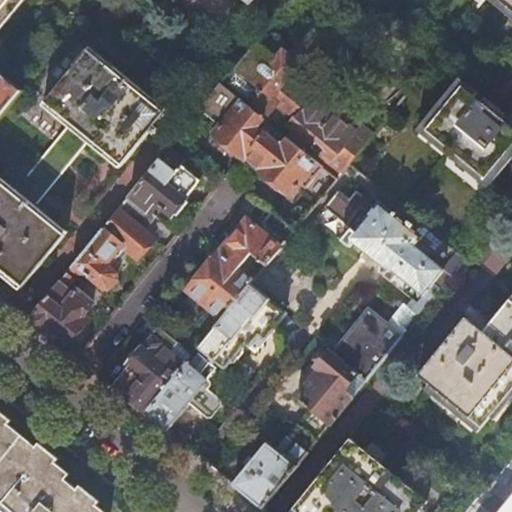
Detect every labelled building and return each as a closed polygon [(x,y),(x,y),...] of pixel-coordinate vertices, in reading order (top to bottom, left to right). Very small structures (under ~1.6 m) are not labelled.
[(0,0),(0,24),(19,0),(0,0)] [(511,0),(501,0),(511,9),(511,0)] [(233,69),(278,105),(265,119),(259,127),(265,132),(282,146),(289,138),(339,179),(350,165),(375,135),(357,120),(350,128),(294,82),(303,71),(298,67),(301,65),(285,52),(281,57),(258,40),(233,69)] [(45,101),(70,122),(91,139),(123,166),(146,139),(150,133),(155,137),(160,130),(156,126),(162,119),(166,114),(139,92),(142,88),(117,67),(113,71),(88,49),(45,101)] [(233,69),(222,84),(265,119),(278,105),(233,69)] [(0,117),(21,91),(3,76),(0,80),(0,117)] [(511,125),(500,116),(487,105),(459,82),(423,126),(493,183),(511,160),(511,125)] [(265,119),(222,84),(204,105),(224,121),(215,134),(229,145),(244,157),(265,132),(259,127),(265,119)] [(490,102),(487,105),(500,116),(502,113),(490,102)] [(91,139),(70,122),(13,191),(34,208),(91,139)] [(339,179),(289,138),(282,146),(265,132),(244,157),(246,160),(247,161),(247,162),(248,163),(248,164),(250,166),(251,167),(253,169),(255,170),(258,171),(261,172),(288,193),(273,210),(296,229),(339,179)] [(201,180),(167,151),(165,153),(131,196),(148,210),(155,202),(173,215),(180,206),(188,197),(187,197),(201,180)] [(67,235),(34,208),(13,191),(0,180),(0,266),(25,287),(67,235)] [(357,232),(375,209),(356,193),(350,201),(338,191),(325,206),(357,232)] [(148,210),(131,196),(72,268),(79,274),(86,273),(105,288),(109,288),(118,278),(118,273),(114,270),(120,262),(128,252),(137,259),(155,238),(145,230),(156,217),(148,210)] [(375,209),(357,232),(347,244),(351,247),(355,243),(371,256),(388,270),(384,275),(392,281),(397,275),(423,296),(446,268),(417,244),(423,237),(380,203),(375,209)] [(296,229),(273,210),(263,222),(267,226),(262,231),(249,219),(246,222),(243,220),(239,225),(234,232),(236,235),(220,254),(240,270),(254,253),(267,264),(296,229)] [(446,268),(423,296),(395,330),(403,337),(467,260),(429,229),(423,237),(417,244),(446,268)] [(251,285),(254,281),(240,270),(220,254),(209,267),(206,265),(202,269),(197,275),(200,278),(189,291),(223,319),(251,285)] [(69,272),(31,319),(66,347),(79,332),(83,335),(87,329),(92,323),(88,321),(89,320),(85,316),(95,305),(98,308),(107,297),(87,281),(84,284),(69,272)] [(251,285),(223,319),(201,346),(226,367),(229,364),(238,363),(247,351),(246,343),(250,346),(261,333),(267,337),(286,314),(251,285)] [(511,390),(511,297),(484,331),(467,317),(447,342),(419,375),(482,426),(511,390)] [(403,337),(395,330),(369,309),(334,352),(368,380),(403,337)] [(130,364),(113,385),(146,413),(186,363),(175,354),(177,351),(174,348),(178,342),(159,327),(152,335),(155,337),(146,348),(137,349),(129,360),(130,364)] [(262,343),(267,337),(261,333),(250,346),(256,350),(262,343)] [(368,380),(334,352),(330,349),(323,357),(315,367),(319,371),(297,397),(331,424),(368,380)] [(219,367),(198,350),(194,355),(186,363),(146,413),(168,430),(190,403),(208,418),(212,417),(217,412),(223,405),(222,400),(205,386),(205,385),(219,367)] [(255,459),(234,485),(263,508),(326,430),(306,413),(287,436),(297,445),(286,458),(275,450),(268,444),(255,459)] [(0,508),(4,511),(105,511),(64,478),(69,473),(51,458),(0,416),(0,508)] [(297,445),(287,436),(275,450),(286,458),(297,445)] [(419,511),(428,501),(353,439),(296,508),(301,511),(419,511)]
